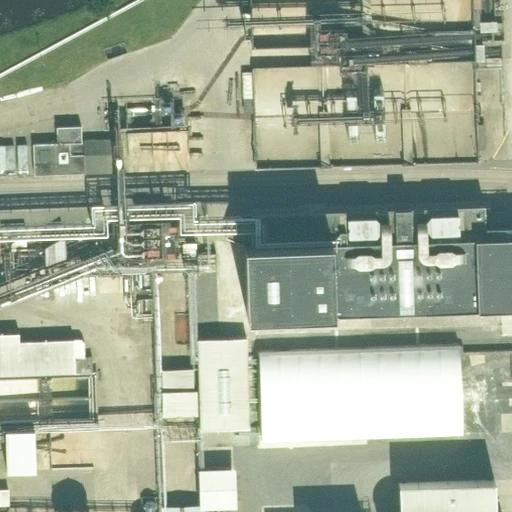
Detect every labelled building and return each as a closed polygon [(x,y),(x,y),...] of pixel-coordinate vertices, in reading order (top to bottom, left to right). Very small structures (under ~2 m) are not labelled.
[(476,0),(251,0),(253,55),(312,53),(312,68),(253,70),(256,171),(481,164),(476,0)] [(343,219),(246,222),(249,332),(511,322),(511,248),(493,249),(491,214),(343,219)] [(0,337),(0,386),(82,383),(80,344),(22,347),(21,336),(0,337)] [(253,343),(200,344),(202,435),(255,434),(253,343)] [(10,485),(43,484),(41,443),(8,444),(10,485)] [(501,511),(501,483),(394,485),(394,511),(501,511)]
